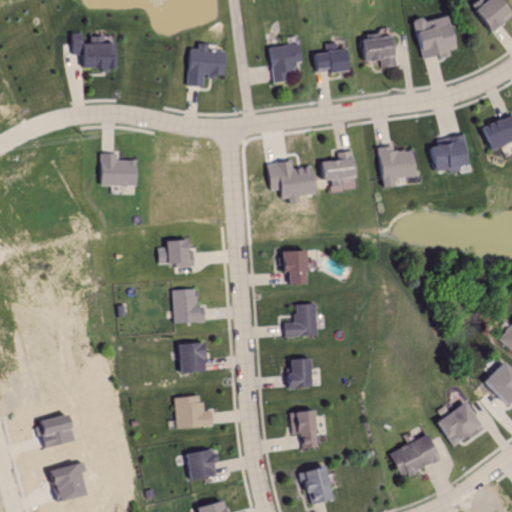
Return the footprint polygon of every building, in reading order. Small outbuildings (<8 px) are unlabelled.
[(483,32),(504,15),(492,0),(476,0),(465,10),(483,32)] [(416,59),(445,52),(445,50),(452,48),(444,14),(418,21),(416,17),(407,19),(410,31),(409,31),(416,59)] [(74,69),(114,66),(112,42),(98,43),(97,35),(84,36),(85,43),(74,43),(74,32),(65,33),(66,48),(73,47),(74,69)] [(391,67),(393,38),(356,37),(355,59),(378,60),(377,67),(391,67)] [(202,51),(202,43),(192,43),(192,48),(183,48),(182,86),(198,87),(199,73),(222,74),(223,52),(202,51)] [(269,83),(289,80),(287,64),(296,63),(293,44),(264,48),(269,83)] [(322,74),(341,69),(336,48),(306,54),(309,70),(321,67),(322,74)] [(483,151),(511,136),(511,131),(503,113),(472,128),(483,151)] [(427,172),(454,167),(453,165),(464,163),(458,136),(444,139),(444,137),(431,139),(432,144),(422,146),(427,172)] [(389,178),(413,176),(411,150),(390,152),(389,146),(373,147),(377,187),(390,186),(389,178)] [(314,160),(316,180),(327,179),(328,186),(340,185),(340,177),(353,176),(350,150),(339,151),(340,158),(314,160)] [(95,187),(134,186),(134,160),(113,161),(112,153),(95,154),(95,187)] [(261,163),(264,189),(274,187),(275,199),(284,198),(285,203),(294,202),(294,195),(311,193),(308,166),(289,168),(288,160),(261,163)] [(171,263),(171,268),(190,267),(189,251),(180,252),(180,239),(158,240),(158,248),(152,248),(153,264),(171,263)] [(281,284),(301,284),(300,250),(274,251),(274,272),(281,272),(281,284)] [(171,323),(202,322),(201,306),(192,306),(191,288),(177,289),(177,313),(171,313),(171,323)] [(312,336),(310,303),(289,304),(290,322),(278,323),(279,337),(312,336)] [(511,315),(493,341),(511,354),(511,315)] [(196,342),(171,343),(172,372),(196,371),(196,342)] [(282,359),(283,372),(279,372),(280,387),(309,386),(307,357),(282,359)] [(477,381),(500,403),(511,390),(511,376),(496,361),(477,381)] [(169,397),(170,420),(165,420),(165,428),(208,426),(208,411),(197,411),(196,396),(169,397)] [(431,419),(447,445),(470,431),(471,434),(478,430),(460,401),(431,419)] [(296,448),(311,448),(310,410),(287,411),(288,434),(296,434),(296,448)] [(396,477),(438,460),(432,446),(428,447),(424,436),(385,451),(396,477)] [(179,453),(184,480),(214,474),(208,447),(179,453)] [(328,500),(321,465),(296,470),(300,492),(306,490),(308,503),(328,500)] [(219,511),(216,500),(190,507),(191,511),(219,511)]
